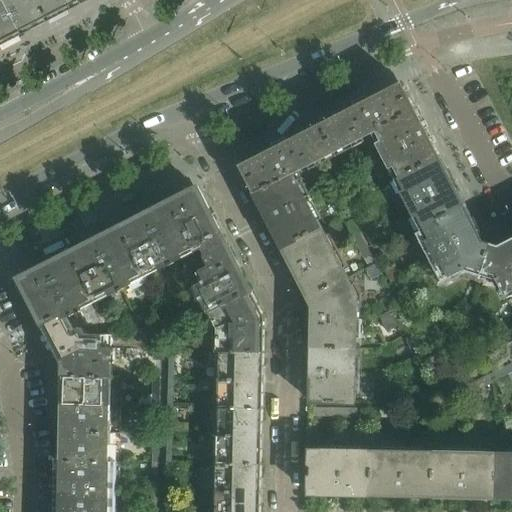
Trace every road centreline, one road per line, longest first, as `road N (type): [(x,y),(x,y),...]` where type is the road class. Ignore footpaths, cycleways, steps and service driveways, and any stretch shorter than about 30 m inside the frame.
road 1 (residential): [(187,110),(290,312),(291,511)]
road 2 (secondary): [(187,110),(448,4)]
road 3 (secondary): [(0,205),(187,110)]
road 4 (secondary): [(144,38),(121,68),(0,138)]
road 5 (residential): [(23,511),(17,394),(0,348)]
road 6 (secondary): [(144,38),(0,112)]
road 7 (residential): [(511,194),(437,72)]
